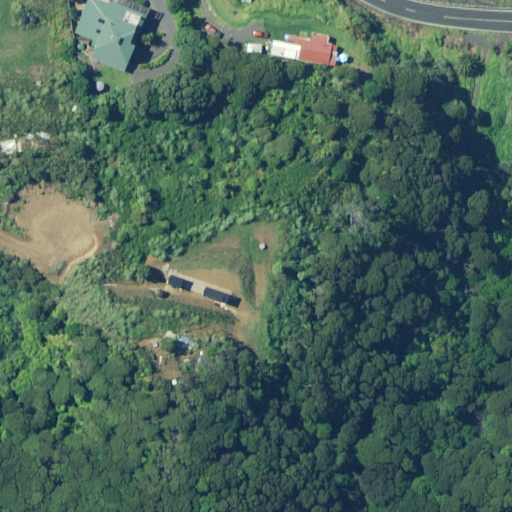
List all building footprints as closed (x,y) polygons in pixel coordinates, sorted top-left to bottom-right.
[(115,0),(113,5),(101,0),(88,0),(75,33),(97,42),(90,58),(124,72),(150,10),(125,0),(115,0)] [(326,36),(312,34),(311,40),(293,37),(292,44),(301,45),(298,60),(334,67),(338,46),(324,44),(326,36)] [(227,42),(218,37),(213,47),(222,52),(227,42)] [(297,50),(273,46),(272,55),(295,60),(297,50)] [(1,140),(1,154),(21,154),(20,139),(1,140)] [(233,250),(250,252),(249,257),(263,259),(267,232),(253,230),(251,243),(234,241),(233,250)] [(287,252),(275,251),(274,261),(287,262),(287,252)] [(203,276),(182,274),(180,295),(202,296),(203,276)] [(150,339),(150,317),(126,318),(126,330),(137,330),(137,340),(150,339)]
